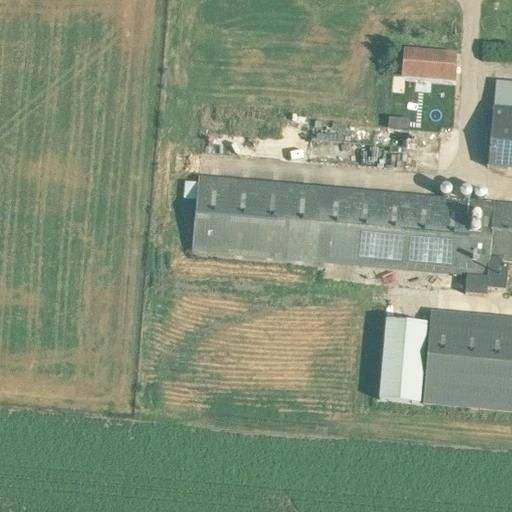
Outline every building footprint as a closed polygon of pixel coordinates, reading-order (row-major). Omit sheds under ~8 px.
[(452,83),(454,56),(405,51),(403,78),(452,83)] [(511,170),(511,108),(494,107),(488,168),(511,170)] [(511,204),(198,177),(191,252),(488,278),(490,260),(511,262),(511,204)] [(0,369),(61,375),(66,318),(0,312),(0,281),(69,288),(75,220),(0,213),(0,369)] [(86,271),(78,371),(118,374),(127,275),(86,271)] [(511,319),(429,313),(422,405),(511,412),(511,319)] [(387,322),(380,403),(419,406),(426,325),(387,322)]
